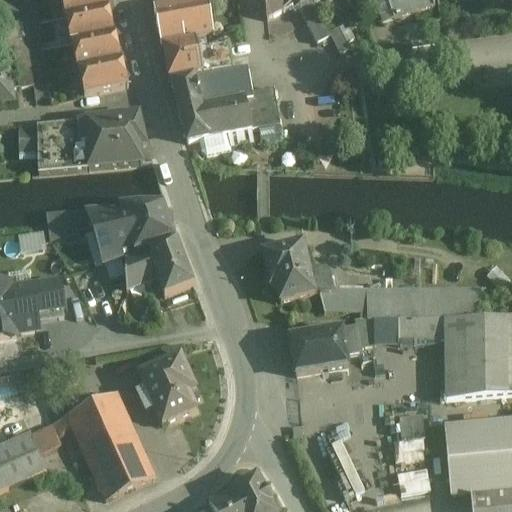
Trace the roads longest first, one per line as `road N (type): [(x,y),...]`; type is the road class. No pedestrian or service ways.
road 1 (tertiary): [(243,410),(229,334),(150,106),(125,0)]
road 2 (tertiary): [(147,511),(217,466),(243,410)]
